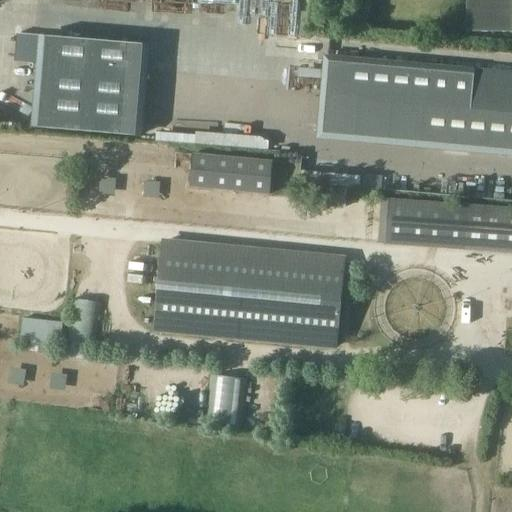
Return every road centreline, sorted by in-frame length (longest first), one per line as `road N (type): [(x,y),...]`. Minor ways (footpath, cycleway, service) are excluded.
road 1 (track): [(110,230),(111,279),(127,327),(144,337),(349,358),(381,349),(477,356)]
road 2 (track): [(0,16),(245,31),(240,112)]
